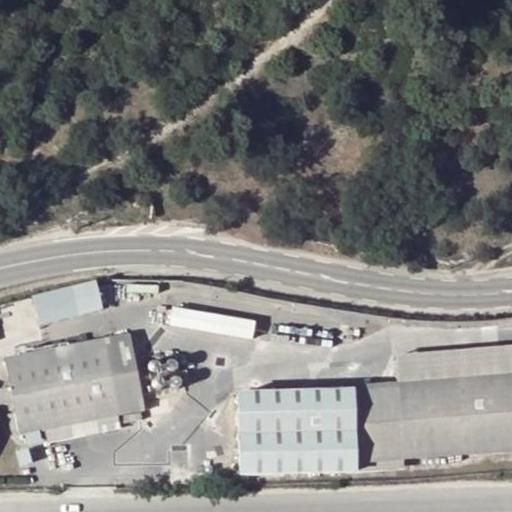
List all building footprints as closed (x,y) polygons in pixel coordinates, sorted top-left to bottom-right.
[(101,310),(94,283),(32,299),(39,326),(101,310)] [(256,320),(172,306),(169,326),(252,340),(256,320)] [(128,334),(1,360),(17,436),(144,410),(128,334)] [(511,348),(394,357),(395,384),(511,376),(511,348)] [(511,376),(395,384),(353,387),(358,467),(511,454),(511,376)] [(350,391),(238,395),(241,477),(353,473),(350,391)] [(29,447),(17,451),(21,466),(34,462),(29,447)]
